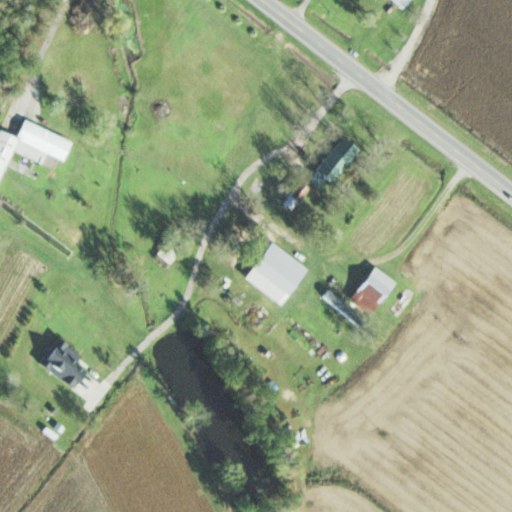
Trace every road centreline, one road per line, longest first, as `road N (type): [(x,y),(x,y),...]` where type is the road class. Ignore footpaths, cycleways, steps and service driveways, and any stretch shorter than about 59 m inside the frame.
road 1 (primary): [(511,185),(380,83)]
road 2 (primary): [(380,83),(270,0)]
